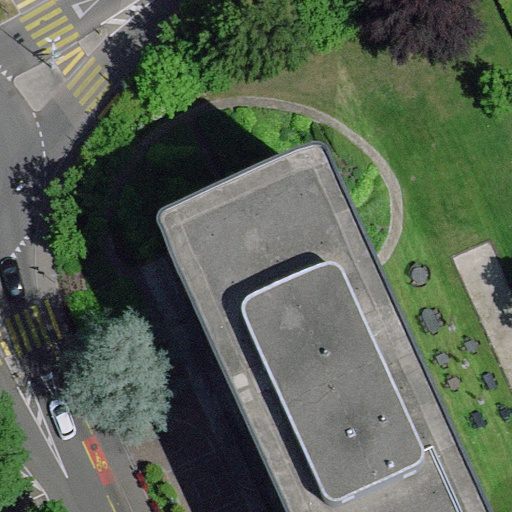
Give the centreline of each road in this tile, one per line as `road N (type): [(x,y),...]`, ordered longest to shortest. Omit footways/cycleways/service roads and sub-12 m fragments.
road 1 (residential): [(11,173),(93,83),(152,0)]
road 2 (tertiary): [(80,511),(0,333)]
road 3 (residential): [(134,0),(52,27),(0,56)]
